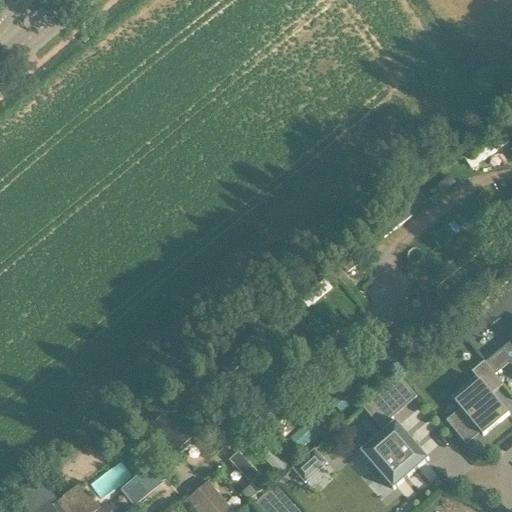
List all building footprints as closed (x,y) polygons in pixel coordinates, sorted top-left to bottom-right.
[(484,438),(509,416),(492,396),(504,387),(484,363),(472,374),(480,383),(455,404),(461,411),(446,423),(466,447),(481,435),(484,438)] [(391,421),(417,399),(398,377),(364,407),(365,408),(374,400),(386,415),(377,423),(385,432),(361,454),(394,492),(429,461),(396,423),(395,424),(391,421)] [(178,453),(193,440),(169,413),(154,426),(178,453)] [(327,465),(315,452),(292,472),(305,485),(327,465)] [(140,460),(130,468),(137,477),(147,468),(140,460)] [(165,486),(166,484),(168,487),(178,479),(165,464),(154,472),(151,469),(122,492),(135,509),(165,486)] [(233,511),(209,483),(188,501),(196,511),(233,511)] [(82,486),(75,491),(56,505),(48,494),(43,487),(29,496),(35,504),(23,511),(111,511),(107,505),(101,510),(82,486)]
